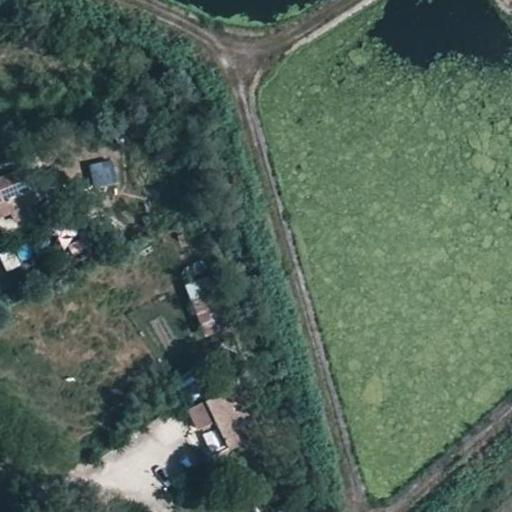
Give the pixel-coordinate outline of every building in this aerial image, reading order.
[(112,157),(88,164),(94,188),(118,182),(112,157)] [(30,169),(0,180),(0,217),(13,213),(42,201),(30,169)] [(75,263),(93,254),(78,226),(61,235),(75,263)] [(6,271),(21,267),(16,248),(1,252),(6,271)] [(189,283),(202,335),(231,327),(217,275),(189,283)] [(264,430),(248,382),(190,411),(199,430),(215,422),(221,434),(228,448),(264,430)]
